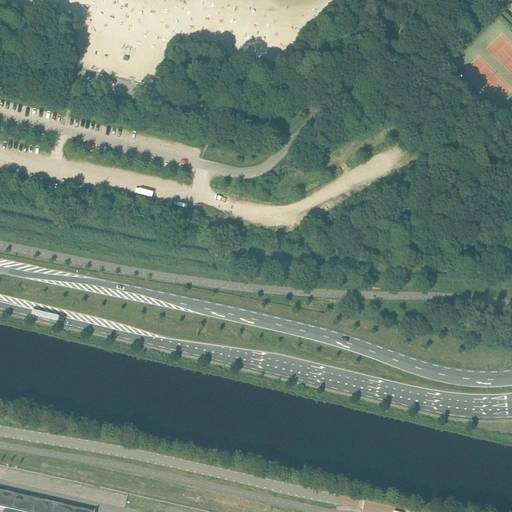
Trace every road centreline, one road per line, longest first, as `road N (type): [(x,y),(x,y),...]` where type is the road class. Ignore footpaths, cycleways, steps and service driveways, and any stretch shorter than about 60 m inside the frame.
road 1 (secondary): [(511,377),(456,377),(269,322),(0,269)]
road 2 (secondary): [(0,305),(440,403),(511,405)]
road 3 (unclassified): [(0,115),(254,174),(439,0)]
road 4 (tertiary): [(389,511),(0,430)]
